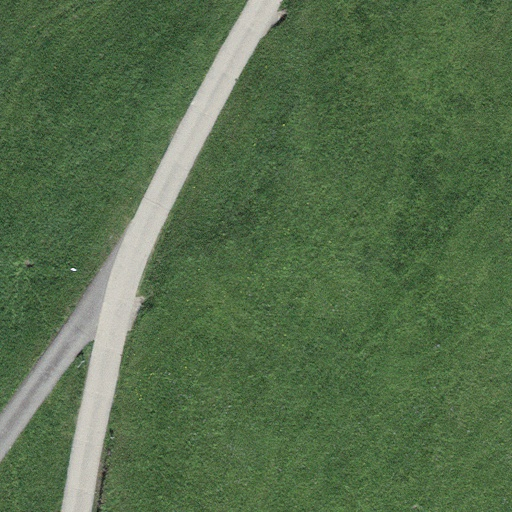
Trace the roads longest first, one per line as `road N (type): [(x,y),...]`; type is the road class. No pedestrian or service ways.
road 1 (unclassified): [(277,0),(127,287)]
road 2 (unclassified): [(127,287),(88,511)]
road 3 (unclassified): [(127,287),(0,452)]
